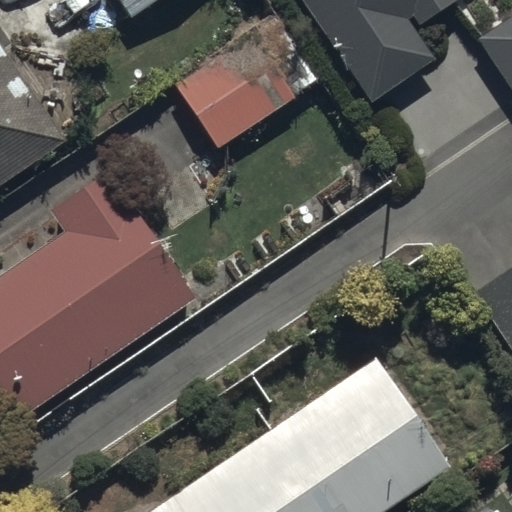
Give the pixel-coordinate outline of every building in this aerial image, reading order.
[(115,0),(129,21),(162,0),(115,0)] [(299,0),(370,105),(434,61),(413,31),(458,0),(299,0)] [(511,17),(477,42),(511,91),(511,17)] [(293,104),(290,100),(320,82),(280,20),(176,86),(217,152),(293,104)] [(0,189),(66,146),(0,46),(0,189)] [(199,298),(111,174),(53,213),(65,230),(0,275),(0,394),(20,424),(199,298)] [(511,270),(472,296),(511,356),(511,270)] [(375,359),(148,511),(386,511),(449,470),(375,359)]
